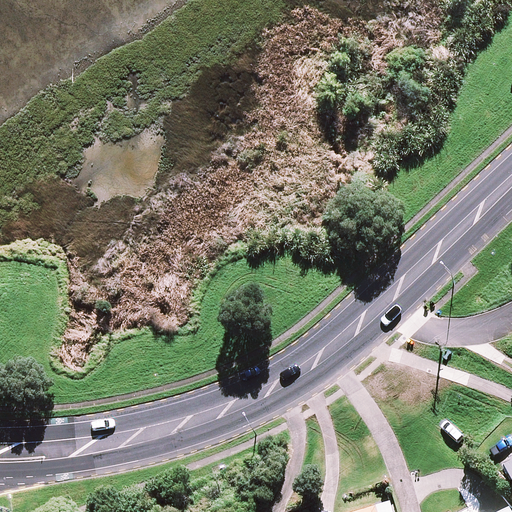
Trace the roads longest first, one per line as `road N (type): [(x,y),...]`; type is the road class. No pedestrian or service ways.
road 1 (secondary): [(511,184),(291,375),(153,430),(44,457),(0,458)]
road 2 (unknown): [(310,360),(361,428),(397,511)]
road 3 (unknown): [(405,282),(426,307),(443,313),(482,313),(511,301)]
